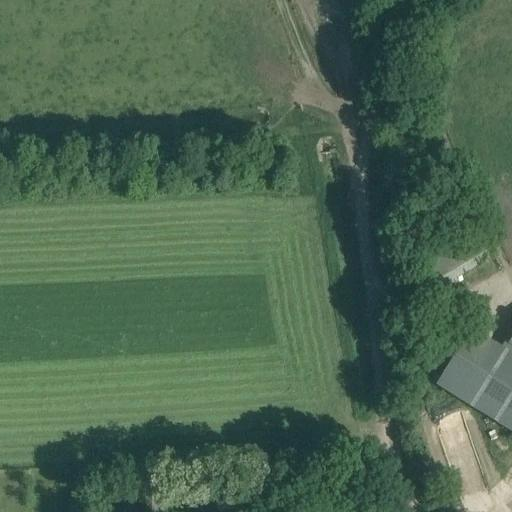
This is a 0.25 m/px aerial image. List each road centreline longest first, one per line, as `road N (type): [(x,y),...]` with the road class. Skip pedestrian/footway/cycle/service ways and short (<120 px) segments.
road 1 (track): [(373,125),(366,203),(383,407),(393,455),(422,511)]
road 2 (track): [(416,0),(388,58),(373,125)]
